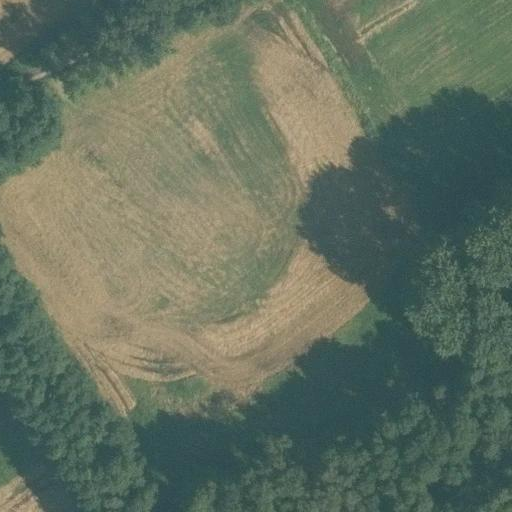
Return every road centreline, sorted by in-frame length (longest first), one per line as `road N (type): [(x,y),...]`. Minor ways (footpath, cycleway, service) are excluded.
road 1 (track): [(159,511),(0,262)]
road 2 (track): [(191,0),(124,41),(0,96)]
